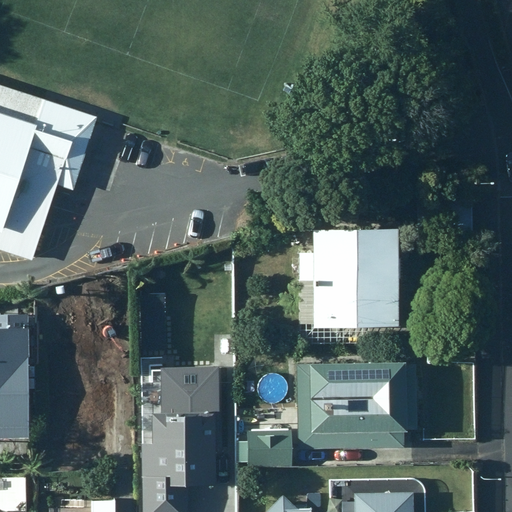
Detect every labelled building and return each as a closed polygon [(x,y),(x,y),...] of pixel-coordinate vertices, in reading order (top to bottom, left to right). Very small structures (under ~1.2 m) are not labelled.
[(0,86),(0,248),(32,259),(56,184),(72,189),(96,117),(0,86)] [(471,196),(417,197),(417,229),(472,228),(472,214),(471,196)] [(396,227),(311,229),(312,252),(298,253),(299,323),(313,323),(313,328),(397,327),(396,227)] [(164,295),(140,297),(144,351),(168,349),(164,295)] [(15,327),(0,327),(0,438),(28,438),(27,363),(15,363),(15,327)] [(415,362),(311,363),(311,357),(279,357),(280,407),(285,407),(285,410),(297,410),(297,444),(321,444),(321,433),(362,433),(362,462),(403,461),(402,433),(415,433),(415,362)] [(141,445),(142,511),(189,511),(189,489),(221,488),(218,369),(158,370),(159,414),(151,414),(152,445),(141,445)] [(295,464),(295,442),(256,442),(256,425),(239,425),(239,465),(256,465),(255,459),(289,459),(289,464),(295,464)] [(0,511),(7,511),(8,511),(26,510),(26,476),(0,475),(0,511)] [(425,511),(425,493),(425,491),(425,489),(424,487),(424,485),(423,484),(421,482),(420,482),(418,480),(416,480),(414,479),(329,480),(330,511),(310,511),(310,508),(298,509),(281,494),(264,511),(425,511)] [(49,511),(115,511),(115,500),(82,500),(82,508),(50,508),(49,511)]
